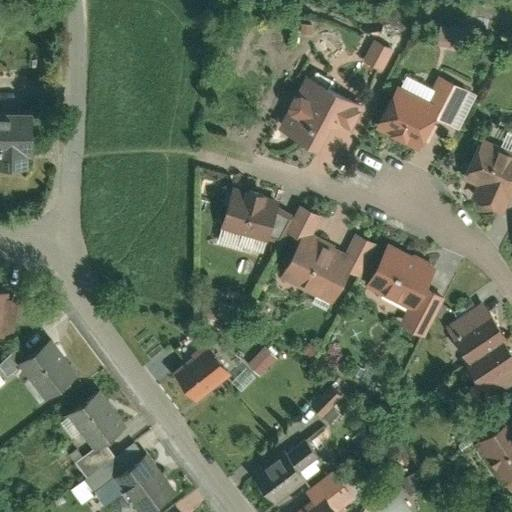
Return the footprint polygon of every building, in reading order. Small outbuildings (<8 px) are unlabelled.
[(444,23),(438,43),(461,50),(467,30),(444,23)] [(393,50),(374,40),(364,59),(383,69),(393,50)] [(309,71),(279,126),(319,148),(335,119),(353,129),(367,103),(309,71)] [(398,82),(375,126),(421,149),(440,111),(454,119),(470,88),(440,73),(433,86),(428,97),(401,84),(398,82)] [(428,97),(433,86),(407,73),(401,84),(428,97)] [(35,117),(0,117),(0,168),(29,169),(29,156),(35,156),(35,117)] [(511,153),(511,154),(511,153),(511,130),(508,129),(500,145),(511,150),(511,153)] [(480,139),(463,176),(479,184),(473,196),(499,207),(504,195),(509,197),(511,189),(511,153),(511,154),(511,153),(511,150),(500,145),(495,143),(494,146),(480,139)] [(231,188),(220,227),(270,240),(281,201),(268,197),(270,191),(245,184),(244,191),(231,188)] [(286,232),(299,239),(303,230),(313,235),(324,215),(302,203),(286,232)] [(299,239),(280,274),(332,302),(353,262),(356,258),(345,252),(313,235),(303,230),(299,239)] [(345,252),(356,258),(353,262),(364,268),(378,242),(356,231),(345,252)] [(437,263),(389,240),(372,275),(377,278),(372,288),(408,305),(415,308),(421,296),(437,263)] [(439,304),(421,296),(415,308),(408,305),(399,323),(424,335),(439,304)] [(469,357),(470,358),(505,335),(506,337),(509,336),(485,299),(447,323),(469,357)] [(243,304),(231,301),(226,319),(237,323),(243,304)] [(218,305),(204,302),(201,314),(216,317),(218,305)] [(492,397),(511,384),(511,346),(506,337),(505,335),(470,358),(469,357),(467,358),(492,397)] [(25,355),(19,360),(22,365),(30,376),(47,397),(79,372),(51,336),(25,355)] [(407,368),(418,342),(404,337),(393,363),(407,368)] [(176,369),(198,399),(233,374),(208,341),(193,353),(195,355),(176,369)] [(248,363),(261,375),(278,355),(265,344),(248,363)] [(19,360),(25,355),(18,346),(9,352),(0,362),(0,364),(8,375),(22,365),(19,360)] [(47,397),(30,376),(24,381),(40,402),(47,397)] [(336,402),(345,396),(338,385),(315,401),(329,421),(342,412),(336,402)] [(69,411),(95,447),(105,440),(127,424),(100,388),(69,411)] [(360,402),(354,407),(361,415),(367,410),(360,402)] [(484,421),(491,432),(511,418),(511,412),(508,406),(484,421)] [(368,413),(362,418),(369,427),(375,422),(368,413)] [(511,418),(491,432),(476,441),(503,484),(511,478),(511,418)] [(356,433),(343,435),(344,447),(358,445),(356,433)] [(475,444),(470,436),(458,443),(464,452),(475,444)] [(305,437),(291,448),(304,465),(319,454),(305,437)] [(76,461),(87,476),(116,455),(105,440),(95,447),(76,461)] [(285,447),(254,471),(275,498),(306,475),(285,447)] [(125,467),(115,474),(124,487),(142,511),(144,511),(178,488),(149,449),(125,467)] [(115,474),(125,467),(116,455),(87,476),(96,488),(109,478),(115,474)] [(294,511),(339,511),(337,509),(356,495),(336,469),(307,492),(312,499),(294,511)] [(124,487),(115,474),(109,478),(119,491),(124,487)] [(415,511),(392,481),(369,499),(378,511),(415,511)]
